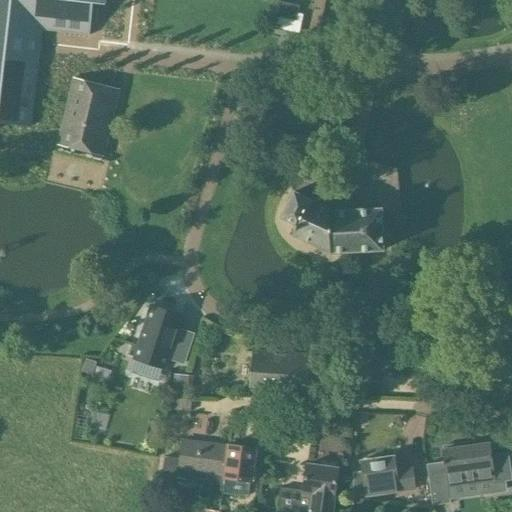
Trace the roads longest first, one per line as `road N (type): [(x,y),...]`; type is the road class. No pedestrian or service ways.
road 1 (residential): [(435,402),(383,346),(252,325),(215,311),(196,290),(191,250),(248,71)]
road 2 (residential): [(511,59),(248,71)]
